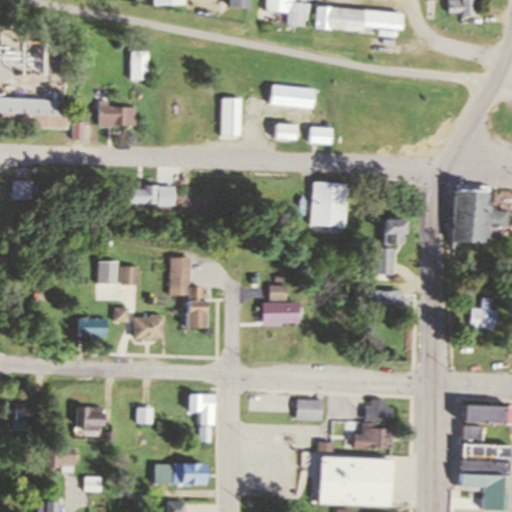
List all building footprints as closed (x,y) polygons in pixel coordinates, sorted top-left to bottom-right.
[(306,3),(287,1),(287,0),(264,0),(264,10),(283,11),(282,23),(304,25),(306,3)] [(472,0),(472,14),(457,14),(457,11),(446,11),(445,0),(472,0)] [(400,12),(399,28),(357,25),(357,29),(312,26),(314,6),(400,12)] [(146,51),(146,78),(128,78),(128,51),(146,51)] [(269,84),(266,103),(311,108),(313,89),(269,84)] [(0,97),(67,99),(66,129),(0,127),(0,97)] [(238,97),(238,135),(218,135),(218,98),(238,97)] [(136,107),(135,125),(96,124),(97,101),(106,101),(106,106),(136,107)] [(296,125),(295,138),(272,137),(273,123),(296,125)] [(331,127),(330,143),(308,141),(309,126),(331,127)] [(308,181),(306,224),(343,226),(346,183),(308,181)] [(488,183),(451,183),(451,191),(446,191),(445,243),(483,243),(483,225),(504,225),(504,210),(493,210),(493,207),(491,207),(477,207),(477,192),(488,192),(488,183)] [(157,185),(157,202),(142,202),(142,211),(126,210),(126,188),(142,188),(142,185),(157,185)] [(391,273),(390,248),(384,248),(384,244),(401,244),(401,219),(376,220),(376,248),(370,248),(370,274),(391,273)] [(183,256),(183,283),(166,283),(167,256),(183,256)] [(113,260),(113,283),(92,283),(92,261),(113,260)] [(134,266),(118,266),(118,284),(134,284),(134,266)] [(278,284),(279,299),(264,300),(263,284),(278,284)] [(204,327),(204,302),(200,301),(201,292),(198,292),(198,286),(183,285),(183,326),(204,327)] [(396,290),(357,291),(358,318),(377,318),(377,308),(406,307),(406,296),(396,296),(396,290)] [(486,298),(475,297),(474,307),(466,307),(464,328),(490,330),(490,324),(494,324),(495,310),(485,309),(486,298)] [(291,301),(257,302),(258,325),(291,325),(291,301)] [(122,307),(110,308),(110,321),(123,321),(122,307)] [(160,315),(130,316),(130,340),(160,339),(160,315)] [(103,318),(103,337),(72,336),(72,318),(103,318)] [(214,394),(213,425),(198,425),(198,410),(185,410),(186,393),(214,394)] [(319,399),(319,420),(292,419),(293,398),(319,399)] [(379,406),(380,398),(367,398),(366,405),(361,405),(360,418),(387,419),(388,407),(379,406)] [(511,405),(510,423),(456,421),(457,403),(511,405)] [(33,407),(32,421),(11,419),(12,406),(33,407)] [(151,407),(151,422),(134,422),(134,407),(151,407)] [(103,408),(103,424),(96,424),(96,428),(82,428),(82,422),(74,422),(74,408),(103,408)] [(388,436),(385,435),(386,427),(372,426),(372,422),(359,421),(359,434),(350,434),(350,446),(388,447),(388,436)] [(481,425),(480,439),(457,438),(458,424),(481,425)] [(329,441),(315,441),(315,449),(329,450),(329,441)] [(454,471),(455,441),(505,442),(505,471),(499,471),(454,471)] [(73,448),(72,464),(52,464),(52,466),(42,466),(42,447),(73,448)] [(313,455),(386,456),(385,504),(312,503),(313,455)] [(201,467),(201,462),(152,461),(152,480),(208,481),(209,467),(201,467)] [(454,471),(454,483),(477,484),(476,508),(505,509),(505,491),(499,491),(499,471),(454,471)] [(82,474),(81,491),(99,492),(100,475),(82,474)] [(52,500),(52,511),(33,511),(33,500),(52,500)] [(183,511),(183,501),(168,501),(167,511),(183,511)]
